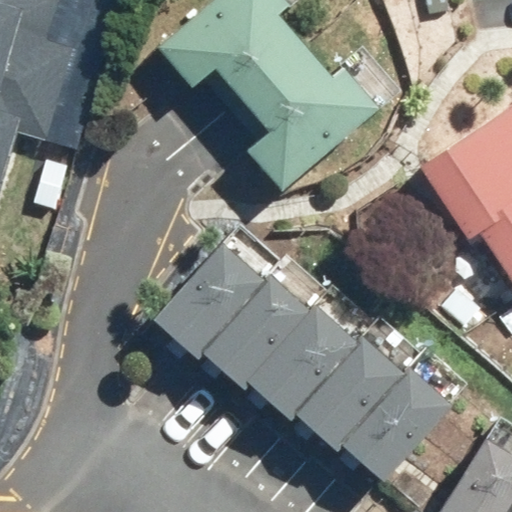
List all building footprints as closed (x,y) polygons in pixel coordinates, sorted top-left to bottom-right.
[(0,0),(0,154),(6,131),(51,143),(80,38),(25,23),(30,0),(0,0)] [(243,159),(274,194),(370,113),(338,74),(327,84),(274,21),(289,9),(280,0),(223,0),(158,55),(188,90),(208,74),(264,141),(243,159)] [(511,103),(418,170),(466,238),(472,233),(511,205),(511,103)] [(511,205),(472,233),(511,291),(511,205)] [(144,321),(187,359),(194,357),(258,283),(212,243),(144,321)] [(232,390),(236,386),(299,313),(258,278),(258,283),(194,357),(232,390)] [(279,423),(285,416),(347,345),(303,307),(299,313),(236,386),(279,423)] [(285,416),(326,452),(330,447),(392,376),(350,340),(347,345),(285,416)] [(441,405),(398,369),(392,376),(330,447),(373,483),(441,405)] [(511,460),(475,438),(429,511),(498,511),(511,489),(511,460)] [(511,511),(511,489),(498,511),(511,511)]
